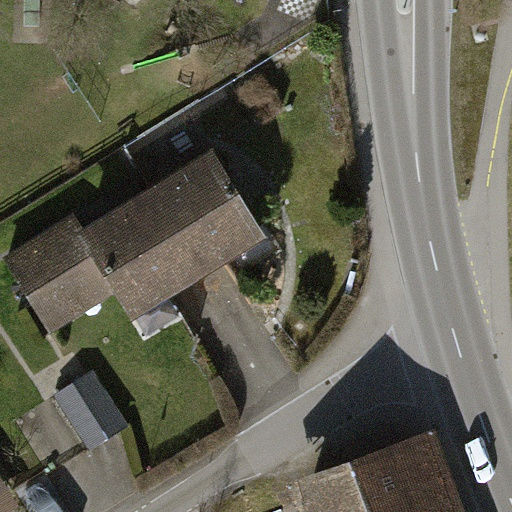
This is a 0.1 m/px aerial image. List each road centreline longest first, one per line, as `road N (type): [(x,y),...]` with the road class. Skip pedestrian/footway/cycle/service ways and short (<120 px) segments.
road 1 (secondary): [(405,0),(421,182),(460,350)]
road 2 (residential): [(164,511),(345,397),(460,350)]
road 3 (secondary): [(460,350),(511,497)]
